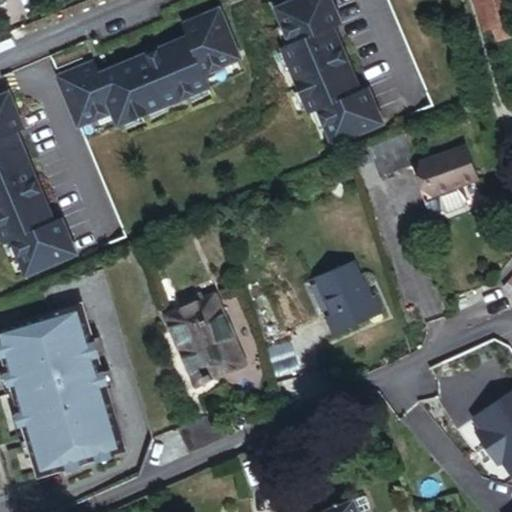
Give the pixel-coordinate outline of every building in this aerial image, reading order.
[(346,26),(334,0),(294,0),(276,8),(291,46),(282,49),(311,118),(319,115),(334,149),(390,129),(373,88),(365,91),(339,29),(346,26)] [(503,0),(472,0),(483,33),(492,30),(511,24),(503,0)] [(94,61),(55,77),(78,129),(113,114),(120,130),(212,90),(207,79),(245,62),(221,7),(181,25),(186,35),(99,73),(94,61)] [(511,28),(511,24),(492,30),(496,43),(511,38),(511,28)] [(27,130),(10,91),(0,95),(0,240),(3,249),(12,245),(27,280),(79,257),(62,220),(56,222),(19,134),(27,130)] [(400,136),(369,146),(379,177),(410,168),(400,136)] [(465,150),(410,168),(427,222),(482,204),(465,150)] [(333,181),(328,189),(340,196),(344,188),(333,181)] [(352,264),(314,280),(330,317),(324,319),(332,337),(380,316),(373,299),(367,301),(352,264)] [(511,296),(511,277),(503,289),(511,296)] [(211,294),(167,314),(198,384),(212,378),(212,374),(240,362),(211,294)] [(83,305),(0,330),(0,352),(38,483),(126,454),(83,305)] [(511,482),(511,385),(472,412),(480,425),(475,428),(511,484),(511,482)] [(174,425),(185,451),(223,435),(212,409),(174,425)] [(257,459),(241,462),(246,491),(262,489),(257,459)] [(365,498),(355,501),(359,511),(369,511),(370,511),(365,498)] [(359,511),(355,501),(324,511),(359,511)]
